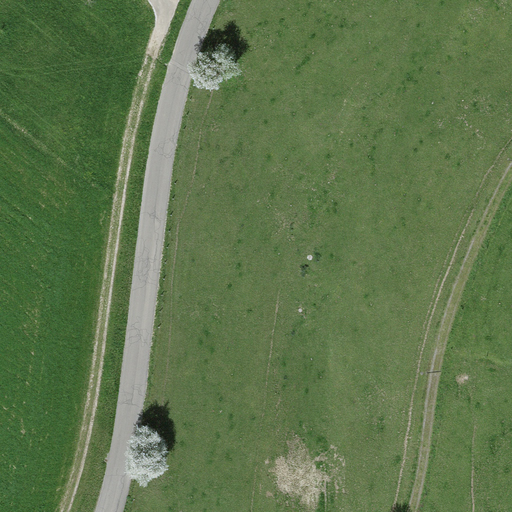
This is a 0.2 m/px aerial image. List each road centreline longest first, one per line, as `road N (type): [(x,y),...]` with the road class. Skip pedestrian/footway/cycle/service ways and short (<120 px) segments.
road 1 (tertiary): [(99,511),(119,455),(169,113),(205,0)]
road 2 (track): [(171,0),(143,97),(81,481),(69,511)]
road 3 (track): [(407,511),(456,283),(511,163)]
